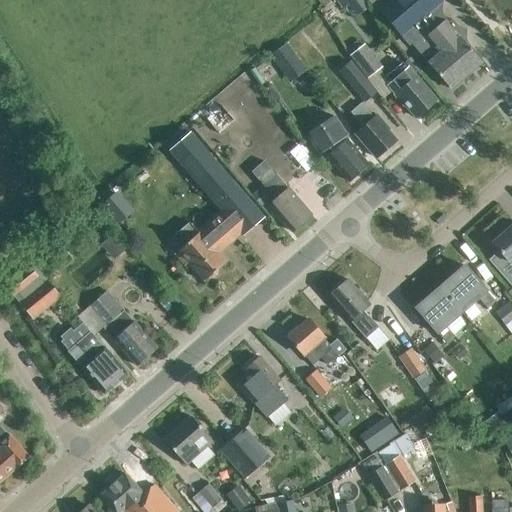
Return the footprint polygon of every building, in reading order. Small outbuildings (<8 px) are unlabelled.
[(448,23),(445,20),(443,17),(442,13),(441,10),(441,6),(442,2),(440,0),(391,0),(379,11),(409,47),(411,44),(449,89),(481,62),(460,37),(462,28),(459,28),(452,19),(448,23)] [(287,44),(270,57),(290,84),(307,71),(287,44)] [(367,77),(378,69),(374,62),(377,60),(365,44),(350,54),(367,77)] [(351,61),(338,72),(364,103),(377,93),(351,61)] [(436,100),(415,76),(414,78),(402,64),(387,77),(399,91),(393,95),(403,106),(404,105),(415,118),(436,100)] [(218,135),(233,121),(217,103),(202,116),(218,135)] [(376,158),(396,140),(383,125),(384,124),(377,115),(373,118),(361,104),(350,113),(363,127),(355,134),(376,158)] [(335,115),(302,135),(316,157),(324,152),(327,157),(348,182),(368,165),(346,140),(345,141),(344,138),(348,136),(335,115)] [(186,243),(174,254),(184,266),(188,263),(204,281),(228,260),(223,254),(243,237),(243,238),(265,218),(192,133),(169,152),(222,212),(198,233),(189,222),(177,232),(186,243)] [(264,161),(251,172),(260,182),(275,200),(268,206),(291,232),(311,214),(288,189),(272,171),(264,161)] [(118,225),(133,211),(116,192),(100,206),(118,225)] [(511,224),(491,243),(500,252),(490,260),(511,285),(511,224)] [(85,288),(111,262),(96,247),(69,272),(85,288)] [(33,266),(6,288),(32,319),(58,297),(33,266)] [(486,290),(465,266),(440,287),(461,312),(478,298),(487,309),(495,302),(486,291),(486,290)] [(369,304),(347,280),(328,297),(364,339),(365,338),(376,350),(388,340),(362,310),(369,304)] [(461,312),(440,287),(415,309),(437,333),(447,344),(454,337),(445,326),(461,312)] [(106,291),(88,307),(77,317),(93,336),(103,328),(136,366),(157,348),(134,322),(133,322),(106,291)] [(503,305),(511,316),(511,304),(509,301),(503,305)] [(320,358),(326,365),(338,355),(331,348),(332,348),(323,338),(323,337),(308,320),(299,328),(296,325),(286,333),(289,336),(288,338),(303,355),(312,365),(320,358)] [(103,347),(93,336),(90,332),(67,351),(81,367),(80,367),(104,394),(127,374),(104,347),(103,347)] [(433,343),(424,350),(433,361),(442,354),(433,343)] [(410,349),(399,357),(429,402),(437,397),(439,396),(430,382),(431,382),(424,371),(425,371),(410,349)] [(259,357),(246,368),(250,373),(237,384),(254,405),(260,412),(266,420),(288,401),(276,387),(281,382),(259,357)] [(315,370),(307,378),(304,381),(320,399),(332,389),(315,370)] [(341,428),(353,418),(345,408),(332,418),(341,428)] [(213,442),(191,416),(164,440),(186,466),(191,462),(197,469),(206,462),(214,455),(207,447),(213,442)] [(488,420),(477,426),(483,436),(494,430),(488,420)] [(27,458),(28,456),(8,434),(0,425),(0,481),(17,467),(20,467),(27,462),(27,458)] [(247,477),(271,456),(246,427),(221,448),(247,477)] [(458,440),(461,449),(473,445),(470,435),(458,440)] [(386,465),(401,490),(415,481),(398,455),(410,447),(402,436),(378,453),(385,465),(386,465)] [(413,461),(419,473),(431,466),(424,455),(413,461)] [(386,465),(385,465),(384,465),(385,466),(383,467),(382,466),(381,467),(374,456),(361,465),(368,475),(367,476),(383,502),(401,490),(386,465)] [(143,494),(125,473),(98,496),(112,511),(178,511),(154,484),(143,494)] [(208,485),(201,491),(191,499),(202,511),(218,511),(226,506),(221,500),(208,485)] [(238,511),(239,511),(252,502),(239,486),(226,495),(238,511)] [(482,511),(482,497),(468,497),(468,511),(482,511)] [(295,511),(293,500),(278,503),(279,511),(295,511)] [(491,501),(492,509),(491,511),(511,511),(511,507),(508,508),(507,500),(491,501)] [(255,511),(279,511),(278,503),(255,508),(255,511)]
